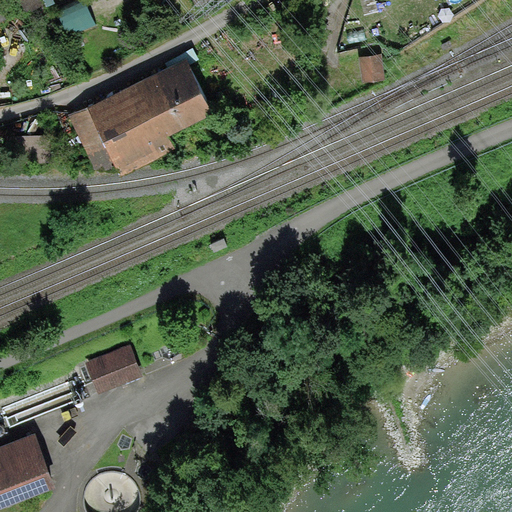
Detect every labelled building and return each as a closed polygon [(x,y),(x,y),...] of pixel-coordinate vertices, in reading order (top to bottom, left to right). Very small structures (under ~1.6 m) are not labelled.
[(38,0),(2,0),(23,34),(49,19),(38,0)] [(99,0),(85,0),(66,9),(70,19),(102,5),(99,0)] [(188,0),(199,18),(230,0),(188,0)] [(378,59),(357,62),(360,87),(381,85),(378,59)] [(174,64),(65,127),(75,143),(61,151),(77,178),(102,165),(113,183),(165,151),(159,142),(205,116),(174,64)] [(224,231),(210,237),(214,244),(228,238),(224,231)] [(127,348),(82,366),(95,396),(140,378),(127,348)] [(0,510),(47,491),(32,438),(0,450),(0,510)]
